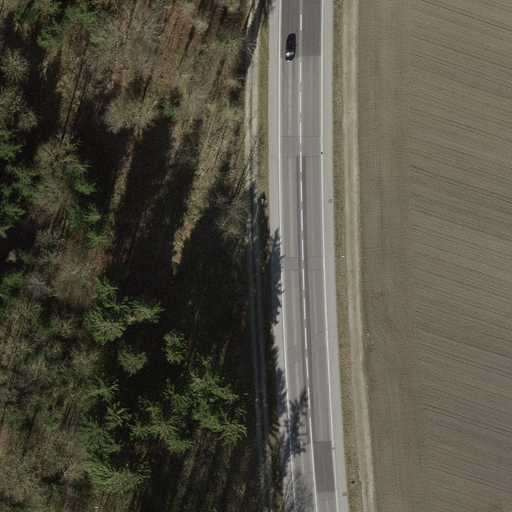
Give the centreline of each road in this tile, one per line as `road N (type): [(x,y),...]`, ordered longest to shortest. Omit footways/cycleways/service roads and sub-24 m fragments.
road 1 (track): [(351,0),(355,303),(370,511)]
road 2 (primary): [(305,0),(306,244),(321,511)]
road 3 (track): [(269,511),(253,192),(255,0)]
